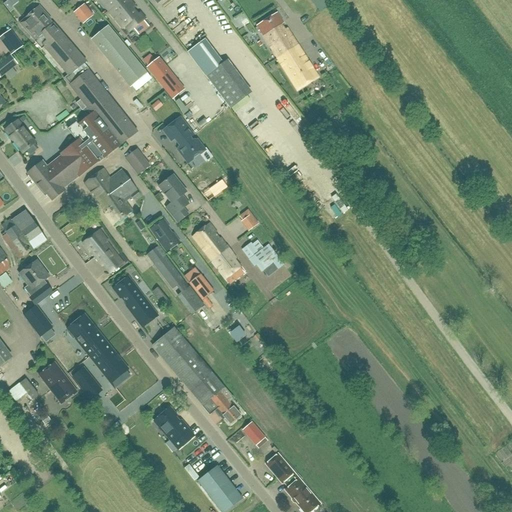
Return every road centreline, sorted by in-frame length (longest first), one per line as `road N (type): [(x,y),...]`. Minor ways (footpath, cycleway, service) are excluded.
road 1 (unclassified): [(276,511),(0,161)]
road 2 (unknown): [(333,177),(511,418)]
road 3 (unknown): [(37,211),(148,134)]
